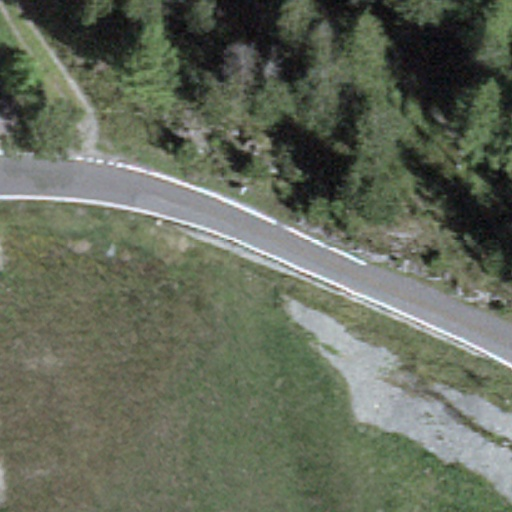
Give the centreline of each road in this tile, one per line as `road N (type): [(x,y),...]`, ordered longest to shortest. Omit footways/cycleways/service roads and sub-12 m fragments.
road 1 (secondary): [(76,177),(195,207),(511,344)]
road 2 (track): [(76,177),(75,106),(8,0)]
